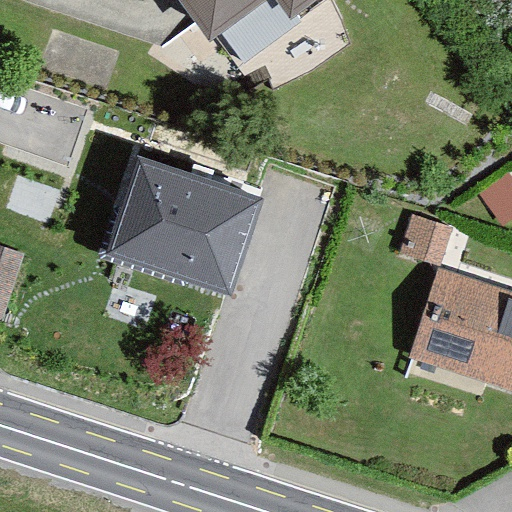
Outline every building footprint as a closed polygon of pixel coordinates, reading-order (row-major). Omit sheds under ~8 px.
[(202,0),(235,43),(293,0),(299,0),(316,22),(346,0),(202,0)] [(137,155),(107,250),(237,290),(266,195),(137,155)] [(417,215),(404,245),(436,258),(449,228),(417,215)] [(23,252),(0,244),(0,314),(2,315),(23,252)] [(422,361),(511,390),(511,288),(454,268),(422,361)]
